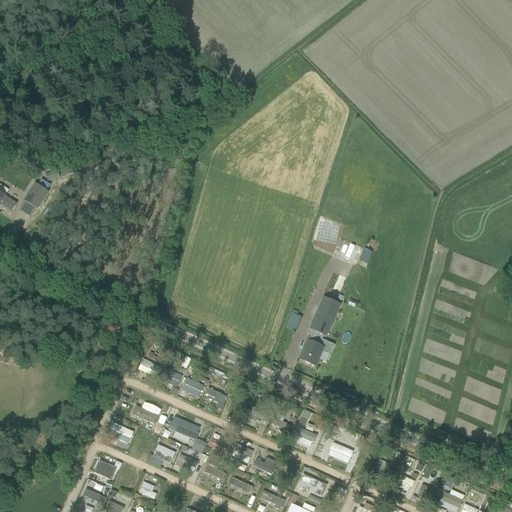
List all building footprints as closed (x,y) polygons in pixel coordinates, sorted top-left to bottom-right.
[(37,209),(48,193),(35,184),(24,201),(37,209)] [(0,206),(11,213),(17,204),(0,193),(0,206)] [(368,264),(373,253),(364,249),(359,260),(368,264)] [(309,341),(308,341),(299,361),(316,368),(325,348),(320,346),(324,337),(326,338),(340,306),(324,299),(310,331),(313,332),(309,341)] [(350,300),(347,305),(355,308),(357,303),(350,300)] [(295,332),(301,317),(292,314),(286,328),(295,332)] [(144,371),(157,374),(159,365),(146,362),(144,371)] [(164,369),(158,380),(177,389),(182,377),(164,369)] [(187,380),(182,391),(198,398),(203,387),(187,380)] [(208,390),(206,395),(215,399),(213,402),(218,404),(216,409),(220,411),(226,398),(208,390)] [(244,415),(248,401),(230,397),(226,411),(244,415)] [(160,415),(162,408),(143,402),(141,410),(160,415)] [(252,408),(246,419),(255,423),(256,421),(260,423),(262,420),(267,423),(270,416),(252,408)] [(172,423),(169,430),(195,441),(198,435),(172,423)] [(128,448),(131,430),(121,428),(119,442),(122,442),(122,447),(128,448)] [(227,455),(231,445),(213,437),(208,447),(227,455)] [(158,446),(153,457),(170,465),(175,454),(158,446)] [(247,462),(251,452),(237,447),(233,457),(247,462)] [(99,462),(94,474),(110,481),(115,469),(99,462)] [(376,465),(372,476),(388,484),(393,472),(387,470),(389,466),(383,463),(381,467),(376,465)] [(400,476),(395,487),(409,492),(413,481),(400,476)] [(300,481),(297,488),(320,498),(326,486),(312,480),(309,485),(300,481)] [(155,499),(157,494),(152,492),(155,486),(144,482),(139,493),(155,499)] [(419,491),(418,495),(419,498),(431,503),(433,498),(436,492),(422,486),(419,491)] [(80,505),(95,509),(96,503),(102,504),(104,495),(84,490),(80,505)] [(263,492),(260,499),(282,507),(285,500),(263,492)] [(443,496),(438,506),(449,511),(451,506),(459,509),(462,502),(443,494),(443,496)] [(363,508),(359,507),(356,511),(378,511),(380,508),(367,501),(363,508)] [(108,508),(105,511),(121,511),(123,509),(109,502),(107,508),(108,508)]
